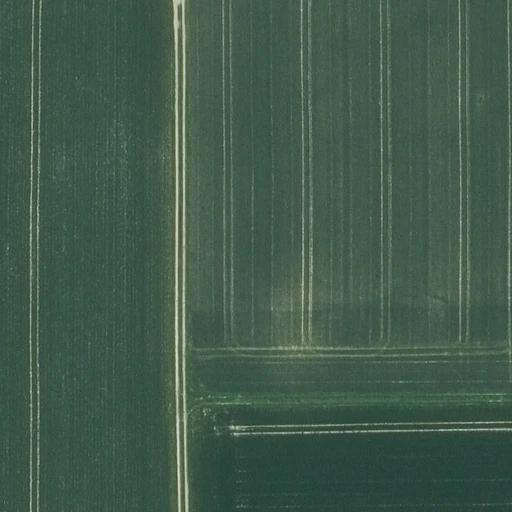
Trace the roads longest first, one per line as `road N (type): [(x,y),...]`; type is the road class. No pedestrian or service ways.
road 1 (track): [(177,0),(180,511)]
road 2 (track): [(511,400),(179,402)]
road 3 (track): [(178,68),(0,75)]
